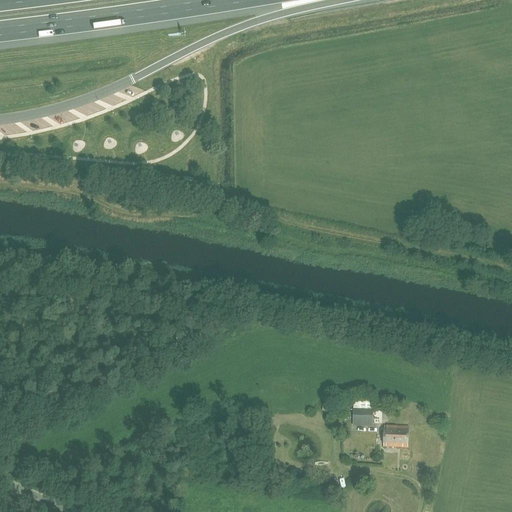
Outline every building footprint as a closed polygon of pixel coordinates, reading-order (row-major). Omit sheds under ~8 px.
[(69,105),(91,97),(89,91),(66,99),(69,105)] [(110,93),(104,96),(108,104),(113,102),(110,93)] [(352,426),(373,426),(373,409),(374,409),(374,397),(354,397),(354,409),(353,409),(352,426)] [(383,447),(408,448),(408,427),(384,426),(383,447)] [(231,457),(240,458),(241,449),(232,448),(231,457)]
